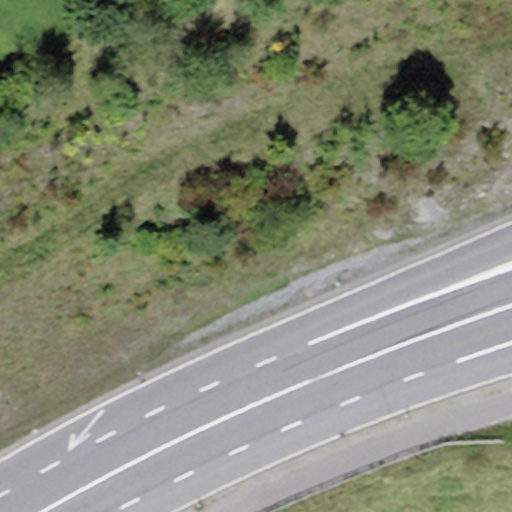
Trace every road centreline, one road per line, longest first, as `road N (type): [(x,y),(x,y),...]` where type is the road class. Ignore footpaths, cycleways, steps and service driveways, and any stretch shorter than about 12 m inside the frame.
road 1 (primary): [(316,376),(43,511)]
road 2 (tertiary): [(511,241),(470,259),(316,376)]
road 3 (primary): [(316,376),(511,302)]
road 4 (tertiary): [(316,376),(511,355)]
